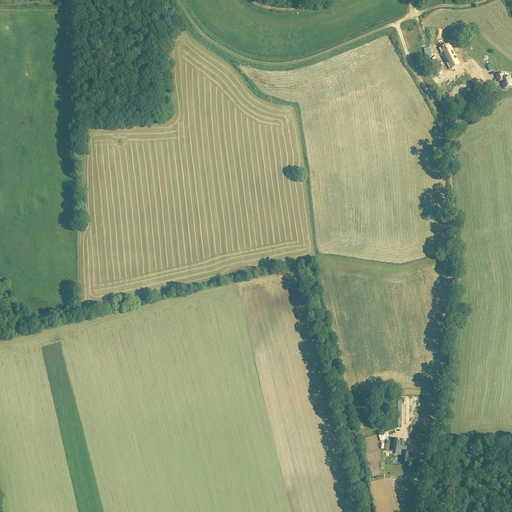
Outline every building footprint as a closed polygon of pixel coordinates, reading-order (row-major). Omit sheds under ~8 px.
[(451,49),(443,53),(451,68),(459,64),(451,49)] [(481,64),(476,67),(479,73),(484,70),(481,64)] [(485,73),(479,75),(480,78),(482,84),(483,87),(489,85),(488,82),(486,76),(485,73)] [(496,75),(498,82),(501,81),(504,88),(511,85),(511,84),(509,76),(503,78),(502,73),(496,75)] [(474,80),(470,83),(474,90),(478,86),(474,80)] [(387,431),(375,435),(377,440),(379,439),(378,436),(385,434),(386,437),(389,436),(387,431)] [(395,451),(396,451),(397,445),(397,439),(391,438),(391,441),(387,441),(385,451),(389,452),(390,450),(395,451)] [(409,464),(410,452),(402,451),(403,446),(397,445),(396,451),(395,451),(395,454),(401,455),(400,463),(409,464)]
